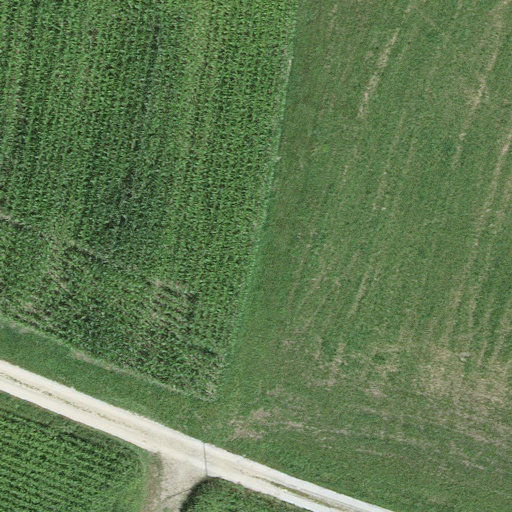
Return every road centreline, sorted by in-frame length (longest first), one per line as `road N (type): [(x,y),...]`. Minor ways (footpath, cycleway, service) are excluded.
road 1 (track): [(0,382),(197,459)]
road 2 (track): [(197,459),(350,511)]
